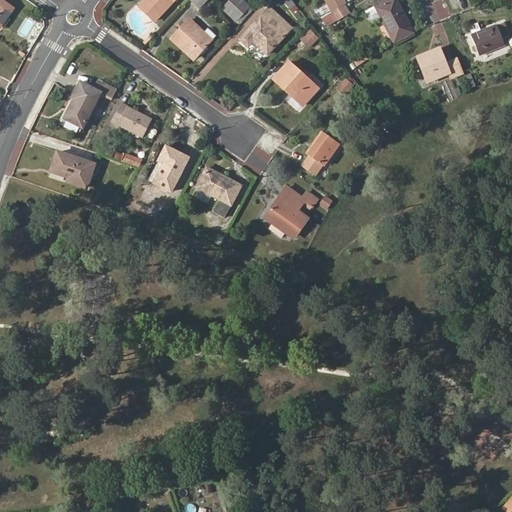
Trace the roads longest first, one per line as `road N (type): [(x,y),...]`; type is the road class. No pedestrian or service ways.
road 1 (residential): [(242,136),(73,17)]
road 2 (residential): [(73,17),(0,159)]
